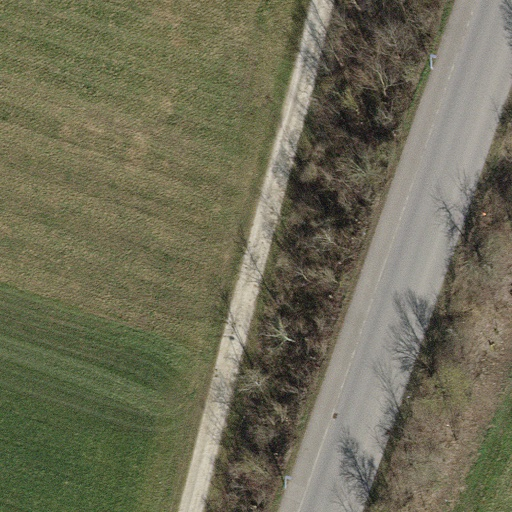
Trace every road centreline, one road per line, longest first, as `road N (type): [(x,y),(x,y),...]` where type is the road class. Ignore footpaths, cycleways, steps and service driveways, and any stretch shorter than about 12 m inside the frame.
road 1 (residential): [(511,12),(335,511)]
road 2 (track): [(191,511),(323,0)]
